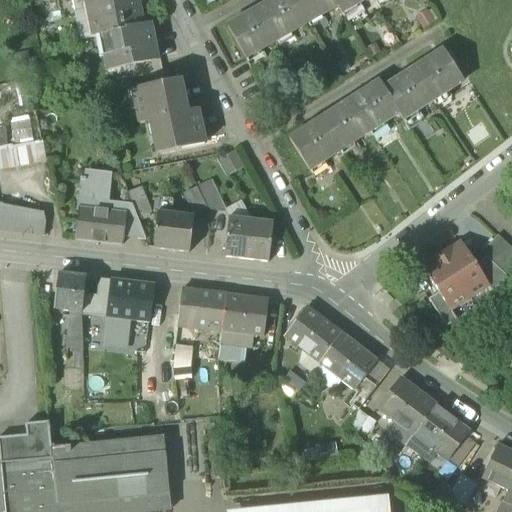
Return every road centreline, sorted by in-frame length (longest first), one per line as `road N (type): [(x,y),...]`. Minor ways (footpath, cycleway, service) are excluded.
road 1 (residential): [(319,287),(319,263),(170,0)]
road 2 (tertiary): [(319,287),(0,249)]
road 3 (tertiary): [(511,435),(432,386),(319,287)]
road 4 (residential): [(319,287),(345,285),(511,153)]
